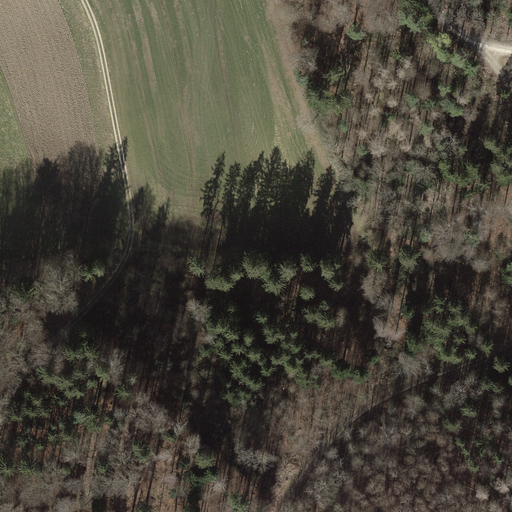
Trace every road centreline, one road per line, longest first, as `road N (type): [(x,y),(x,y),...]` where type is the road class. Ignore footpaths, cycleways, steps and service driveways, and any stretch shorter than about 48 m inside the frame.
road 1 (track): [(81,0),(93,22),(129,202),(129,248),(109,284),(33,359),(0,422)]
road 2 (track): [(284,511),(317,454),(351,418),(389,392),(511,340)]
